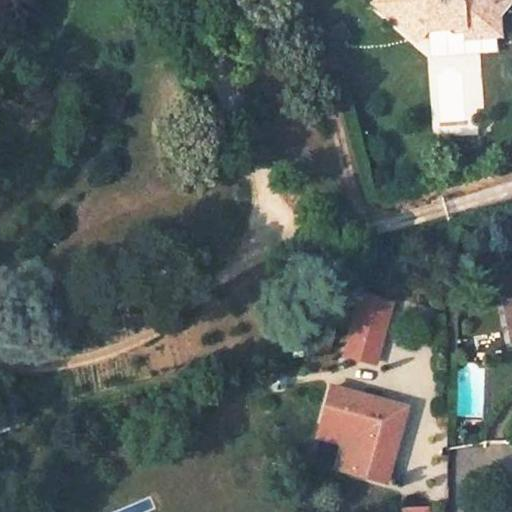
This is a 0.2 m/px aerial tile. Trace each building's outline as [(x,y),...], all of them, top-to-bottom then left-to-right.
[(499,9),(491,3),(493,0),(373,0),(388,13),(385,17),(402,31),(415,15),(423,22),(423,31),(460,27),(472,37),(496,35),(495,15),(499,9)] [(493,0),(491,3),(499,9),(506,0),(493,0)] [(415,15),(402,31),(414,42),(423,31),(423,22),(415,15)] [(376,285),(348,284),(329,351),(356,352),(376,285)] [(511,295),(503,298),(508,321),(511,320),(511,295)] [(498,299),(508,342),(511,340),(511,320),(508,321),(503,298),(498,299)] [(407,392),(332,374),(323,411),(360,420),(350,457),(388,467),(407,392)]
